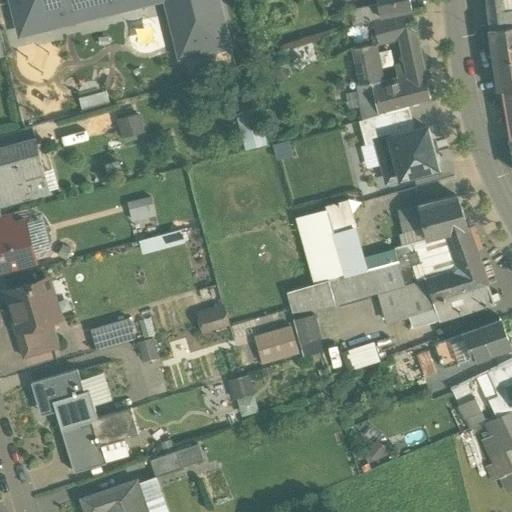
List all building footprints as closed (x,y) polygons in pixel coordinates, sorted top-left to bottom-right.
[(218,0),(10,0),(20,37),(164,0),(180,59),(231,46),(218,0)] [(410,0),(377,0),(381,16),(412,10),(410,0)] [(352,11),(355,26),(381,19),(379,5),(352,11)] [(505,10),(489,12),(491,28),(511,24),(511,18),(506,19),(505,10)] [(412,12),(374,21),(378,38),(384,41),(401,38),(417,34),(412,12)] [(511,25),(491,28),(488,29),(494,63),(495,63),(511,60),(511,25)] [(417,34),(401,38),(404,52),(420,48),(417,34)] [(371,45),(355,48),(361,84),(380,81),(373,45),(371,45)] [(420,48),(404,52),(409,73),(411,79),(426,75),(420,48)] [(511,60),(495,63),(497,70),(511,67),(511,60)] [(511,67),(497,70),(500,90),(503,90),(511,87),(511,67)] [(400,81),(387,85),(392,108),(432,99),(426,75),(411,79),(409,73),(399,75),(400,81)] [(380,81),(361,84),(362,90),(380,87),(381,87),(380,81)] [(381,87),(380,87),(362,90),(363,95),(375,93),(379,111),(392,108),(387,85),(381,87)] [(511,87),(503,90),(509,125),(510,139),(511,138),(511,87)] [(390,137),(416,131),(410,109),(360,121),(366,144),(377,141),(390,137)] [(261,111),(237,118),(247,151),(271,144),(261,111)] [(124,140),(147,134),(142,117),(120,123),(124,140)] [(401,179),(438,169),(428,128),(416,131),(390,137),(396,161),(401,179)] [(383,165),(396,161),(390,137),(377,141),(383,165)] [(35,140),(0,149),(0,203),(49,190),(35,140)] [(293,156),(289,140),(271,145),(276,160),(293,156)] [(457,197),(419,205),(427,240),(447,234),(467,228),(468,227),(457,197)] [(156,215),(152,199),(130,205),(135,221),(156,215)] [(352,203),(329,208),(330,213),(346,276),(354,274),(369,269),(352,203)] [(418,208),(398,212),(402,234),(422,230),(418,208)] [(330,213),(300,221),(316,283),(322,282),(346,276),(330,213)] [(1,216),(0,216),(0,229),(13,226),(13,225),(10,214),(1,216)] [(13,226),(0,229),(0,269),(35,260),(25,222),(13,225),(13,226)] [(183,228),(140,239),(144,253),(186,241),(183,228)] [(467,228),(447,234),(459,267),(454,272),(427,280),(426,280),(428,286),(433,302),(488,285),(467,228)] [(427,240),(413,244),(427,280),(454,272),(459,267),(447,234),(427,240)] [(417,281),(408,245),(394,249),(397,261),(403,285),(403,287),(404,287),(417,283),(417,281)] [(397,261),(369,269),(354,274),(346,276),(322,282),(287,292),(292,310),(334,304),(379,291),(403,285),(397,261)] [(417,283),(404,287),(406,292),(423,287),(421,282),(417,281),(417,283)] [(31,284),(5,291),(16,327),(14,328),(15,332),(49,321),(54,320),(49,303),(53,297),(51,289),(44,286),(33,289),(31,284)] [(403,285),(379,291),(387,322),(409,316),(402,293),(406,292),(404,287),(403,287),(403,285)] [(488,285),(433,302),(435,308),(439,319),(484,305),(485,306),(486,306),(486,304),(494,302),(488,285)] [(406,292),(402,293),(409,316),(435,308),(433,302),(428,286),(423,287),(406,292)] [(223,306),(197,313),(203,333),(228,326),(223,306)] [(316,317),(295,323),(305,357),(326,351),(316,317)] [(500,318),(464,331),(466,334),(475,359),(509,347),(500,318)] [(99,351),(137,340),(131,320),(94,331),(99,351)] [(49,321),(15,332),(23,357),(57,347),(49,321)] [(298,353),(290,326),(255,337),(263,364),(298,353)] [(466,334),(436,345),(445,370),(475,359),(466,334)] [(350,373),(382,361),(376,343),(344,355),(350,373)] [(428,352),(417,356),(425,378),(436,374),(428,352)] [(511,359),(488,372),(495,392),(507,387),(506,386),(511,383),(511,359)] [(78,368),(31,382),(39,407),(62,400),(65,408),(56,410),(61,429),(72,427),(98,419),(98,418),(89,390),(85,391),(78,368)] [(255,395),(251,378),(232,382),(237,400),(255,395)] [(476,400),(460,409),(466,420),(482,411),(476,400)] [(98,419),(72,427),(76,442),(67,445),(75,472),(106,463),(100,445),(139,433),(131,408),(98,418),(98,419)] [(511,412),(489,424),(495,436),(502,452),(505,450),(511,447),(511,412)] [(495,436),(483,441),(491,457),(502,452),(495,436)] [(198,443),(152,459),(158,476),(204,460),(198,443)] [(511,472),(511,464),(505,450),(502,452),(491,457),(495,465),(487,469),(493,482),(502,477),(511,472)] [(511,472),(502,477),(509,492),(511,490),(511,472)] [(147,511),(136,479),(83,498),(87,511),(103,511),(104,511),(147,511)]
